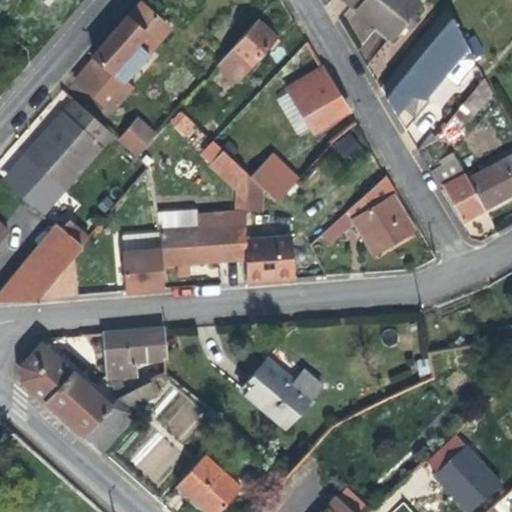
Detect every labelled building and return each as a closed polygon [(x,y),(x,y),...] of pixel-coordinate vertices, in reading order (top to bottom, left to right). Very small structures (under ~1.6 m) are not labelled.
[(136,0),(134,0),(120,17),(139,34),(154,17),(155,17),(136,0)] [(409,0),(341,0),(392,38),(417,5),(409,0)] [(89,57),(69,80),(104,110),(124,87),(117,81),(141,53),(140,52),(130,43),(139,34),(120,17),(87,55),(89,57)] [(154,17),(139,34),(148,43),(164,26),(154,17)] [(467,53),(449,18),(381,99),(401,132),(424,104),(420,100),(453,61),(462,62),(465,54),(467,53)] [(251,22),(214,63),(233,79),(269,39),(251,22)] [(139,34),(130,43),(140,52),(148,43),(139,34)] [(307,91),(291,100),(309,131),(342,112),(316,69),(300,78),(307,91)] [(478,74),(448,113),(458,121),(484,86),(481,80),(478,74)] [(68,100),(20,155),(58,189),(105,133),(68,100)] [(185,139),(198,127),(181,109),(169,121),(185,139)] [(132,158),(150,136),(132,119),(114,141),(132,158)] [(331,146),(349,165),(365,149),(348,131),(331,146)] [(232,210),(192,210),(214,229),(216,261),(241,259),(241,237),(242,210),(242,174),(216,149),(204,164),(232,192),(232,210)] [(267,152),(244,176),(272,203),(295,178),(267,152)] [(437,167),(425,174),(436,191),(442,189),(458,220),(511,190),(511,157),(511,155),(470,176),(468,172),(460,176),(448,154),(434,161),(437,167)] [(382,177),(319,236),(327,245),(352,222),(373,256),(409,233),(388,198),(393,195),(382,177)] [(193,230),(156,231),(157,249),(158,263),(216,261),(214,229),(192,210),(193,230)] [(72,212),(64,220),(74,229),(82,220),(72,212)] [(58,215),(0,281),(0,301),(32,299),(66,259),(46,242),(64,220),(58,215)] [(64,220),(46,242),(66,259),(85,238),(74,229),(64,220)] [(82,220),(74,229),(85,238),(92,229),(82,220)] [(241,259),(240,283),(290,279),(290,237),(241,237),(241,259)] [(158,263),(157,249),(118,252),(121,292),(159,289),(158,263)] [(511,329),(511,328),(494,331),(496,342),(511,339),(511,329)] [(158,332),(137,333),(139,364),(159,362),(158,332)] [(137,333),(99,336),(102,381),(130,380),(129,365),(139,364),(137,333)] [(35,345),(17,365),(17,381),(80,437),(106,407),(73,378),(77,374),(61,359),(57,363),(35,345)] [(259,363),(234,394),(278,431),(314,388),(295,373),(285,385),(259,363)] [(143,386),(112,401),(126,414),(151,401),(143,386)] [(187,436),(200,405),(171,392),(157,424),(187,436)] [(106,407),(80,437),(97,453),(130,417),(126,414),(112,401),(106,407)] [(457,433),(423,462),(465,511),(471,511),(503,485),(457,433)] [(131,455),(148,476),(174,456),(157,434),(131,455)] [(281,476),(262,497),(278,511),(285,511),(323,471),(303,452),(281,476)] [(196,454),(168,485),(198,511),(208,511),(232,486),(196,454)] [(365,511),(367,510),(357,501),(347,511),(331,497),(317,511),(365,511)]
